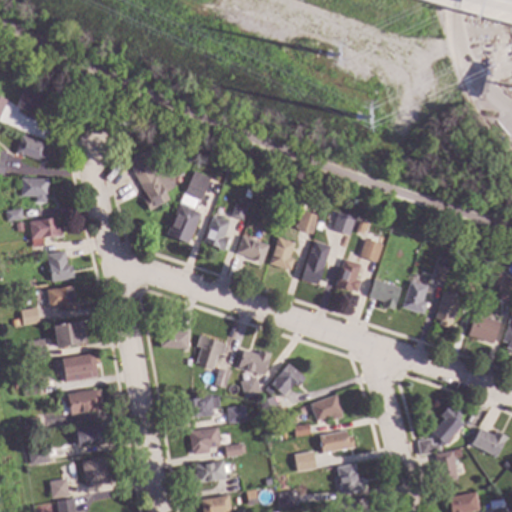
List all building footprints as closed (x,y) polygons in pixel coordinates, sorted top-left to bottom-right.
[(46,102),(36,123),(25,118),(27,113),(13,107),(21,91),(46,102)] [(0,123),(44,139),(50,123),(0,105),(0,123)] [(20,136),(47,146),(43,155),(47,156),(44,165),(13,153),(20,136)] [(162,174),(164,174),(172,189),(163,194),(167,201),(147,211),(142,201),(146,199),(126,162),(149,149),(162,174)] [(228,157),(225,166),(217,164),(220,155),(228,157)] [(208,179),(199,200),(183,193),(192,172),(208,179)] [(47,198),(45,198),(45,203),(33,203),(34,197),(18,197),(19,179),(47,179),(47,198)] [(251,196),(247,207),(239,204),(241,198),(242,198),(244,193),(251,196)] [(193,210),(196,201),(181,196),(178,205),(193,210)] [(178,205),(199,214),(186,245),(166,236),(164,235),(178,205)] [(245,209),(241,222),(229,217),(233,205),(245,209)] [(21,221),(5,223),(3,211),(20,209),(21,221)] [(317,216),(311,235),(294,230),(301,211),(317,216)] [(354,219),(348,236),(329,230),(335,213),(354,219)] [(227,223),(223,237),(227,239),(223,251),(201,243),(210,217),(227,223)] [(55,227),(61,226),(62,236),(41,239),(42,246),(31,248),(27,222),(54,219),(55,227)] [(366,223),(362,235),(353,232),(356,220),(366,223)] [(21,231),(14,231),(13,224),(21,223),(21,231)] [(267,246),(261,265),(249,261),(250,259),(234,253),(240,237),(267,246)] [(293,243),(288,258),(293,260),(289,271),(284,269),(284,271),(267,266),(276,238),(293,243)] [(380,245),(374,263),(357,257),(363,240),(380,245)] [(328,247),(325,255),(327,255),(326,259),(324,258),(315,285),(299,280),(308,249),(310,250),(312,242),(328,247)] [(66,267),(70,267),(71,280),(49,283),(45,255),(64,252),(66,267)] [(359,266),(354,279),(358,281),(354,293),(332,286),(341,260),(359,266)] [(446,268),(441,283),(431,279),(436,265),(446,268)] [(501,276),(501,277),(511,280),(511,298),(496,292),(497,287),(493,285),(497,274),(501,276)] [(478,282),(473,297),(462,293),(467,278),(478,282)] [(399,289),(391,311),(380,307),(381,302),(365,297),(371,280),(399,289)] [(426,288),(421,302),(425,303),(422,314),(417,312),(416,314),(399,308),(408,282),(426,288)] [(77,310),(64,312),(63,306),(47,308),(44,291),(73,286),(77,310)] [(459,299),(448,330),(436,326),(438,321),(432,320),(441,293),(459,299)] [(38,324),(21,327),(18,310),(35,307),(38,324)] [(496,323),(490,345),(466,337),(473,315),(496,323)] [(511,316),(511,350),(504,348),(505,344),(500,342),(509,315),(511,316)] [(84,344),(55,349),(51,327),(80,322),(84,344)] [(170,326),(169,330),(187,331),(185,351),(158,348),(160,325),(170,326)] [(224,345),(219,357),(216,356),(210,371),(193,365),(199,348),(194,347),(198,336),(224,345)] [(46,358),(29,361),(25,342),(43,339),(46,358)] [(256,355),(257,351),(269,355),(262,376),(236,368),(242,350),(256,355)] [(95,378),(63,382),(60,359),(92,355),(95,378)] [(303,379),(296,388),(293,385),(281,398),(266,385),(285,363),(303,379)] [(229,373),(223,389),(211,385),(217,369),(229,373)] [(37,377),(39,394),(21,397),(19,380),(37,377)] [(259,392),(253,394),(254,396),(246,399),(246,397),(243,398),(238,383),(254,377),(259,392)] [(92,392),(97,391),(101,409),(95,410),(95,411),(68,415),(67,407),(64,408),(62,397),(65,397),(65,395),(92,390),(92,392)] [(209,398),(215,397),(217,408),(210,410),(212,417),(183,421),(182,417),(181,417),(180,413),(183,412),(181,400),(209,395),(209,398)] [(279,413),(262,419),(256,402),(273,395),(279,413)] [(341,413),(339,414),(340,418),(329,422),(328,418),(314,423),(308,405),(334,395),(341,413)] [(245,421),(227,424),(225,409),(242,406),(245,421)] [(453,411),(456,407),(460,412),(458,415),(460,417),(456,420),(461,425),(449,439),(451,440),(446,445),(444,444),(440,447),(437,445),(436,444),(434,441),(436,439),(429,434),(442,420),(438,416),(447,406),(453,411)] [(40,429),(24,432),(22,419),(38,417),(40,429)] [(308,435),(293,438),(291,426),(306,423),(308,435)] [(106,441),(76,446),(73,429),(103,424),(106,441)] [(218,447),(206,448),(207,453),(191,455),(191,450),(190,451),(187,432),(215,428),(218,447)] [(477,429),(491,437),(494,432),(504,437),(493,458),(469,444),(477,429)] [(346,436),(350,436),(352,448),(320,454),(317,436),(345,431),(346,436)] [(429,445),(436,444),(437,445),(439,452),(418,456),(415,442),(428,439),(429,445)] [(239,446),(242,446),(244,454),(241,454),(241,455),(224,458),(222,448),(238,445),(239,446)] [(47,463),(28,465),(26,449),(45,446),(47,463)] [(456,478),(432,483),(430,472),(436,471),(433,455),(450,451),(456,478)] [(313,469),(294,472),(292,456),(311,453),(313,469)] [(108,485),(84,488),(80,462),(104,459),(108,485)] [(224,480),(192,485),(190,475),(194,474),(193,466),(221,462),(224,480)] [(355,480),(360,479),(362,491),(340,495),(335,468),(352,465),(355,480)] [(64,480),(67,497),(50,500),(47,483),(64,480)] [(256,505),(247,506),(244,492),(254,490),(256,505)] [(293,506),(278,509),(275,494),(291,491),(293,506)] [(476,511),(448,511),(446,498),(473,493),(476,511)] [(228,511),(201,511),(199,501),(226,496),(228,511)] [(367,511),(333,511),(332,502),(365,497),(367,511)] [(73,511),(55,511),(54,502),(72,500),(73,511)]
